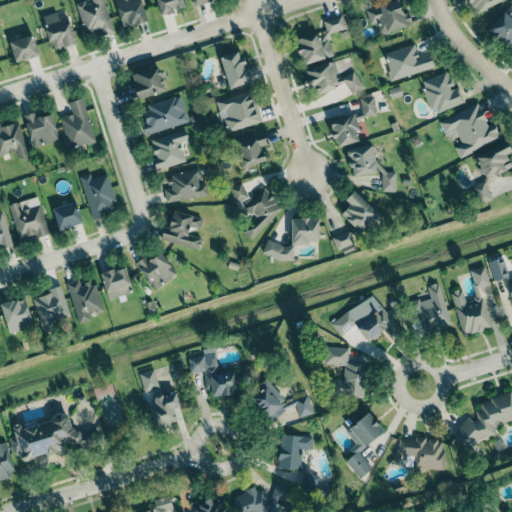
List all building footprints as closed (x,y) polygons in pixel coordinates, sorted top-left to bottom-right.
[(85,0),(76,3),(84,31),(91,29),(93,36),(113,31),(103,0),(85,0)] [(141,0),(114,0),(123,28),(148,20),(141,0)] [(156,0),(159,14),(183,10),(181,0),(156,0)] [(468,0),(476,14),(500,0),(468,0)] [(412,25),(408,12),(401,13),(398,1),(365,8),(369,25),(377,23),(380,33),(412,25)] [(487,31),(509,47),(511,42),(511,6),(509,4),(487,31)] [(67,14),(59,17),(57,12),(41,17),(51,50),(75,43),(67,14)] [(346,29),(342,15),(323,19),(325,31),(296,38),(302,63),(331,57),(326,34),(346,29)] [(15,62),(39,55),(32,34),(9,42),(15,62)] [(434,67),(430,53),(418,57),(415,44),(384,53),(391,79),(434,67)] [(244,57),(239,59),(237,51),(220,56),(228,88),(251,82),(244,57)] [(361,89),(357,72),(338,77),(334,61),(304,69),(307,80),(313,79),(316,92),(346,85),(348,92),(361,89)] [(166,91),(158,66),(130,75),(138,99),(166,91)] [(434,114),(465,101),(458,86),(454,87),(447,71),(421,82),(434,114)] [(261,122),(251,90),(217,101),(226,132),(261,122)] [(182,96),(141,107),(145,122),(141,123),(144,134),(188,123),(182,96)] [(376,116),(374,96),(360,98),(362,117),(376,116)] [(59,117),(68,149),(95,142),(83,98),(69,101),(72,114),(59,117)] [(500,138),(493,123),(487,125),(477,103),(439,121),(444,133),(454,129),(461,143),(454,147),(459,157),(500,138)] [(33,147),(59,139),(51,114),(37,118),(35,112),(23,115),(33,147)] [(329,121),(337,147),(358,140),(355,131),(359,130),(354,114),(329,121)] [(1,127),(0,123),(0,154),(15,151),(17,159),(28,156),(19,122),(1,127)] [(188,140),(184,128),(150,140),(155,157),(152,158),(156,170),(186,160),(180,142),(188,140)] [(234,137),(241,167),(265,161),(261,146),(268,144),(265,130),(234,137)] [(511,167),(506,154),(511,152),(507,141),(473,156),(483,180),(471,185),(479,204),(492,199),(484,179),(511,167)] [(206,182),(200,184),(198,169),(171,173),(172,182),(169,182),(171,188),(164,189),(166,202),(208,195),(206,182)] [(108,174),(91,177),(90,173),(81,175),(90,219),(106,216),(105,211),(115,208),(108,174)] [(229,187),(235,203),(248,198),(243,182),(229,187)] [(283,207),(263,188),(243,209),(254,219),(242,232),(251,240),(283,207)] [(355,228),(331,237),(334,244),(344,253),(347,252),(355,244),(352,235),(357,229),(362,233),(379,215),(354,190),(346,198),(349,205),(341,214),(355,228)] [(82,222),(75,201),(52,209),(59,230),(82,222)] [(161,239),(198,250),(203,234),(197,232),(202,219),(174,210),(167,230),(164,229),(161,239)] [(0,246),(11,244),(3,211),(0,211),(0,246)] [(318,218),(290,219),(291,243),(318,243),(318,218)] [(176,272),(159,252),(149,261),(144,255),(134,264),(157,290),(176,272)] [(494,281),(508,276),(501,256),(487,261),(494,281)] [(132,292),(125,266),(100,274),(108,299),(132,292)] [(490,284),(484,266),(470,270),(475,288),(490,284)] [(103,310),(95,281),(81,285),(79,279),(66,283),(78,324),(90,320),(89,314),(103,310)] [(451,326),(438,282),(427,286),(430,297),(409,303),(415,323),(421,321),(425,334),(451,326)] [(48,293),(33,298),(42,333),(55,330),(53,320),(69,316),(61,285),(47,289),(48,293)] [(489,327),(480,298),(465,302),(462,289),(450,292),(462,335),(489,327)] [(0,305),(9,334),(33,326),(24,297),(0,304),(0,305)] [(367,342),(386,329),(393,339),(400,334),(396,328),(381,308),(356,326),(367,342)] [(340,336),(358,322),(348,310),(331,324),(340,336)] [(349,349),(325,346),(323,363),(344,366),(342,379),(331,378),(329,394),(363,398),(367,363),(347,361),(349,349)] [(233,371),(218,373),(216,353),(188,355),(190,372),(203,371),(205,388),(210,388),(211,396),(236,394),(233,371)] [(159,387),(153,369),(139,373),(144,391),(159,387)] [(299,417),(313,413),(308,395),(281,403),(273,377),(254,383),(258,395),(257,395),(263,417),(296,408),(299,417)] [(152,395),(155,404),(150,405),(155,429),(177,423),(173,408),(179,406),(176,392),(162,395),(162,393),(152,395)] [(460,446),(496,437),(493,425),(511,420),(511,392),(479,401),(481,409),(475,411),(477,418),(455,424),(460,446)] [(345,460),(359,478),(372,468),(358,451),(383,431),(368,412),(345,430),(356,444),(349,449),(353,454),(345,460)] [(45,456),(86,445),(83,434),(74,436),(68,414),(13,429),(15,437),(9,438),(13,455),(20,453),(22,461),(33,457),(36,466),(47,463),(45,456)] [(277,467),(301,470),(299,489),(316,491),(318,468),(300,466),(301,449),(311,449),(312,437),(281,434),(277,467)] [(414,469),(444,470),(445,449),(442,449),(442,439),(399,438),(399,455),(414,455),(414,469)] [(6,441),(0,443),(0,479),(9,477),(8,473),(14,471),(6,441)] [(266,498),(261,486),(233,496),(238,511),(266,511),(290,503),(283,485),(273,489),(275,495),(266,498)] [(154,511),(162,511),(172,509),(169,495),(151,500),(154,511)] [(191,506),(192,511),(221,511),(218,498),(191,506)]
